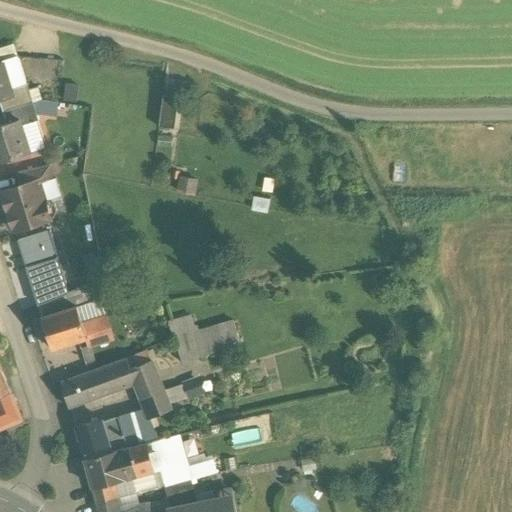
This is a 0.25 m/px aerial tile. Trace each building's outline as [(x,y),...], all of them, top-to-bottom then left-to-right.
[(18,57),(2,62),(11,89),(26,85),(18,57)] [(2,62),(0,62),(0,100),(13,97),(11,89),(2,62)] [(26,85),(11,89),(13,97),(0,100),(0,103),(3,112),(32,103),(28,90),(26,85)] [(37,87),(28,90),(32,103),(41,100),(37,87)] [(159,128),(176,131),(181,99),(164,97),(159,128)] [(32,103),(3,112),(6,124),(19,120),(20,121),(36,116),(32,103)] [(6,124),(0,125),(0,163),(30,154),(20,121),(19,120),(6,124)] [(51,165),(18,173),(22,186),(22,188),(40,182),(55,178),(51,165)] [(196,181),(180,178),(177,191),(193,195),(196,181)] [(40,182),(22,188),(22,186),(1,193),(13,230),(55,217),(58,211),(55,203),(48,200),(46,200),(40,182)] [(49,231),(18,241),(27,268),(58,259),(49,231)] [(58,259),(27,268),(34,293),(66,283),(58,259)] [(87,286),(38,306),(42,318),(77,307),(77,308),(93,303),(87,286)] [(77,307),(42,318),(52,350),(86,339),(87,339),(83,324),(77,308),(77,307)] [(105,317),(83,324),(87,339),(86,339),(89,347),(113,339),(105,317)] [(169,322),(184,364),(243,348),(235,321),(199,331),(195,318),(169,322)] [(139,350),(124,356),(125,359),(129,369),(145,363),(139,350)] [(125,359),(104,366),(114,391),(135,384),(129,369),(125,359)] [(145,363),(129,369),(135,384),(141,399),(164,391),(152,360),(145,363)] [(104,366),(62,382),(69,407),(114,391),(104,366)] [(184,386),(188,399),(204,395),(200,381),(184,386)] [(7,383),(0,385),(0,400),(13,395),(7,383)] [(184,386),(164,391),(169,404),(188,399),(184,386)] [(164,391),(141,399),(146,412),(150,420),(151,419),(172,410),(169,404),(164,391)] [(0,400),(0,427),(23,419),(13,395),(0,400)] [(146,412),(120,418),(128,447),(131,446),(159,440),(151,419),(150,420),(146,412)] [(102,420),(76,427),(85,459),(128,447),(120,418),(103,423),(102,420)] [(165,440),(147,445),(154,472),(161,475),(174,472),(165,440)] [(147,445),(132,449),(139,476),(154,472),(147,445)] [(128,447),(85,459),(93,489),(139,476),(132,449),(131,446),(128,447)] [(174,472),(161,475),(164,487),(190,481),(188,468),(174,472)] [(118,511),(115,499),(96,504),(98,511),(118,511)] [(215,511),(213,499),(167,509),(167,511),(215,511)]
